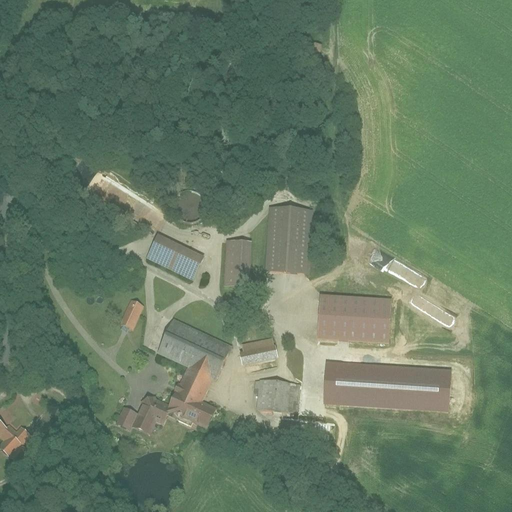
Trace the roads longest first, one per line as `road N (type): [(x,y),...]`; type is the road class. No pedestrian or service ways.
road 1 (track): [(236,0),(217,232),(195,239),(164,223),(131,255),(7,212)]
road 2 (track): [(31,219),(30,246),(66,310),(134,381),(146,376),(149,359),(149,276),(131,255)]
road 3 (track): [(0,98),(36,33),(63,19),(236,30)]
road 4 (unclassified): [(0,374),(17,296),(0,188)]
road 5 (track): [(149,276),(260,319),(287,288)]
road 6 (track): [(149,329),(195,294),(217,232)]
